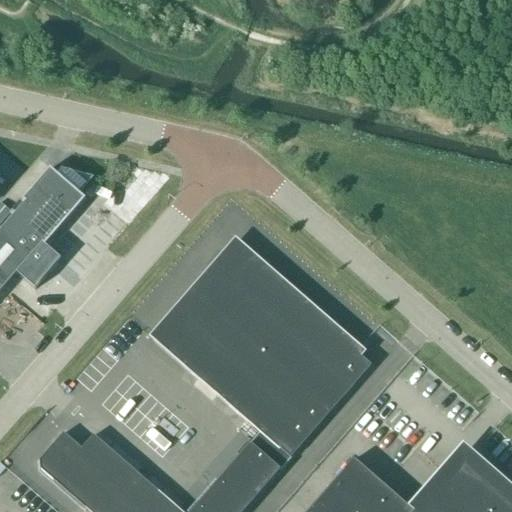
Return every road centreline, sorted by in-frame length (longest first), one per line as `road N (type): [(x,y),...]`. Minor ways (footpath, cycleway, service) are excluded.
road 1 (unclassified): [(232,154),(511,394)]
road 2 (unclassified): [(232,154),(0,423)]
road 3 (unclassified): [(0,102),(232,154)]
